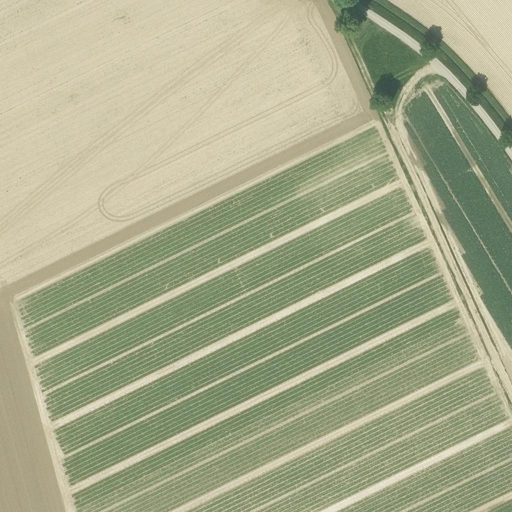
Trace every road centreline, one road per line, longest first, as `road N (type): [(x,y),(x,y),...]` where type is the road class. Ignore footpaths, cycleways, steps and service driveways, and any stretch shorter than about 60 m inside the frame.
road 1 (track): [(333,0),(511,386)]
road 2 (unclassified): [(511,150),(424,53),(347,0)]
